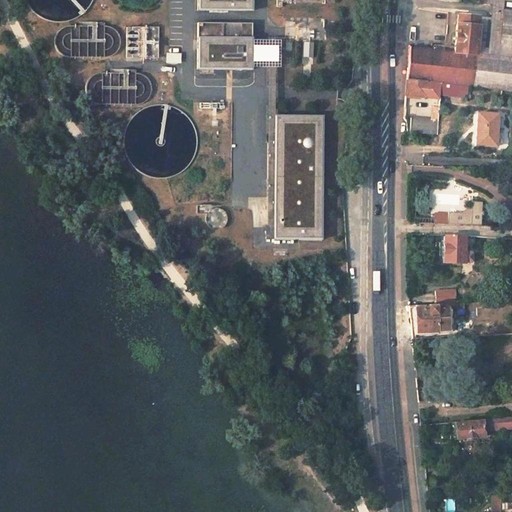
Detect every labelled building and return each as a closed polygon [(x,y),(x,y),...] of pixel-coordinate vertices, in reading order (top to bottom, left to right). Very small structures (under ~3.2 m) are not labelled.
[(252,0),(198,0),(198,11),(253,12),(252,0)] [(481,0),(480,16),(476,54),(497,56),(502,15),(503,8),(503,0),(481,0)] [(446,12),(442,51),(454,52),(458,13),(446,12)] [(458,13),(454,52),(476,54),(480,16),(458,13)] [(511,16),(502,15),(497,56),(511,57),(511,16)] [(285,17),(285,39),(329,40),(330,17),(285,17)] [(250,25),(195,24),(195,66),(250,66),(250,25)] [(55,56),(118,55),(117,25),(54,26),(55,56)] [(156,27),(126,27),(126,58),(157,58),(156,27)] [(408,48),(406,79),(427,82),(441,83),(445,84),(468,86),(511,91),(511,57),(497,56),(476,54),(454,52),(442,51),(408,48)] [(164,52),(164,63),(179,63),(180,52),(164,52)] [(100,73),(100,104),(134,103),(134,99),(149,99),(149,72),(100,73)] [(406,79),(405,95),(425,97),(427,82),(406,79)] [(427,82),(425,97),(439,99),(440,96),(441,83),(427,82)] [(445,84),(443,96),(466,98),(468,86),(445,84)] [(499,115),(478,114),(477,146),(497,147),(499,115)] [(322,116),(271,115),(269,241),(320,242),(322,116)] [(410,118),(410,133),(437,135),(438,121),(410,118)] [(446,226),(481,227),(482,204),(472,203),(471,209),(461,214),(447,214),(447,216),(446,226)] [(206,211),(205,213),(204,215),(204,217),(204,219),(204,221),(205,223),(207,227),(210,230),(215,231),(219,230),(223,228),(224,227),(227,223),(227,221),(227,218),(226,213),(223,210),(219,208),(217,207),(212,207),(208,209),(206,211)] [(433,225),(446,226),(447,216),(433,216),(433,225)] [(443,254),(443,263),(464,263),(470,264),(472,261),(472,254),(470,252),(464,252),(464,237),(443,236),(443,245),(443,254)] [(431,293),(431,305),(436,305),(453,304),(453,292),(431,293)] [(414,309),(416,332),(448,331),(447,308),(436,309),(436,305),(431,305),(426,306),(426,309),(414,309)] [(412,352),(414,363),(429,361),(428,350),(412,352)] [(416,390),(418,402),(427,401),(426,390),(416,390)] [(453,422),(454,439),(487,436),(487,431),(511,429),(510,417),(453,422)] [(427,486),(428,496),(445,494),(444,485),(427,486)] [(500,511),(501,488),(491,489),(490,511),(500,511)]
